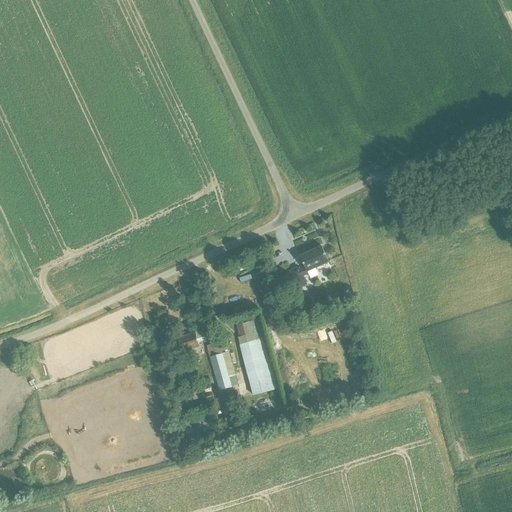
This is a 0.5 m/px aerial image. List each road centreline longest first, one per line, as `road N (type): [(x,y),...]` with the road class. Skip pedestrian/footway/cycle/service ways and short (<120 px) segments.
road 1 (unclassified): [(0,346),(295,214)]
road 2 (unclassified): [(295,214),(511,115)]
road 3 (unclassified): [(295,214),(192,0)]
